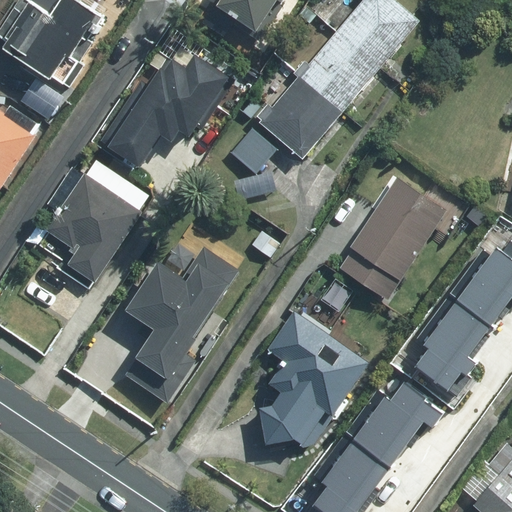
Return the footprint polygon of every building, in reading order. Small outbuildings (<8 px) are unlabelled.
[(0,36),(0,55),(58,100),(115,27),(80,0),(56,0),(42,18),(25,5),(0,36)] [(206,0),(205,3),(251,35),(275,0),(206,0)] [(354,0),(329,30),(375,69),(414,23),(387,0),(354,0)] [(290,75),(336,114),(375,69),(329,30),(290,75)] [(136,80),(94,145),(132,170),(153,137),(165,144),(172,133),(182,140),(221,80),(190,60),(182,73),(164,61),(147,87),(136,80)] [(251,120),(297,160),(336,114),(290,75),(251,120)] [(0,106),(0,182),(5,186),(40,134),(0,106)] [(256,127),(236,151),(260,172),(280,148),(256,127)] [(54,215),(42,233),(70,252),(73,247),(77,249),(74,254),(65,266),(91,284),(136,215),(80,178),(78,179),(66,172),(43,207),(54,215)] [(271,174),(231,183),(235,202),(275,193),(271,174)] [(345,264),(394,297),(452,209),(402,177),(345,264)] [(490,248),(460,290),(500,318),(511,301),(511,234),(509,232),(495,252),(490,248)] [(180,278),(156,262),(124,312),(153,330),(122,377),(168,407),(197,363),(185,355),(238,273),(200,248),(180,278)] [(496,325),(456,296),(426,337),(431,341),(417,361),(450,384),(465,363),(472,369),(481,356),(476,352),(496,325)] [(374,355),(296,304),(269,345),(281,353),(267,374),(284,385),(276,397),(258,399),(264,447),(317,440),(374,355)] [(384,390),(355,430),(395,458),(424,417),(429,420),(442,403),(404,376),(391,394),(384,390)] [(393,464),(354,435),(325,475),(332,480),(319,498),(338,511),(366,511),(369,508),(364,505),(393,464)] [(488,475),(467,503),(478,511),(511,511),(511,460),(508,457),(491,479),(488,475)]
